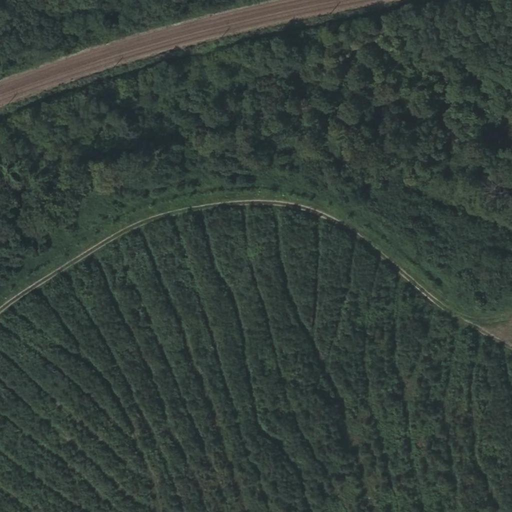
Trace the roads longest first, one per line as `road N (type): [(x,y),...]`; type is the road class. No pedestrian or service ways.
road 1 (track): [(511,308),(433,254),(325,204),(186,203),(117,223),(0,321)]
road 2 (track): [(511,191),(322,122),(231,115),(72,157),(0,210)]
